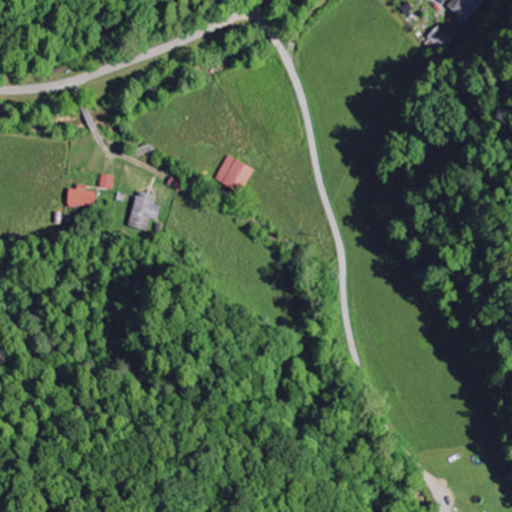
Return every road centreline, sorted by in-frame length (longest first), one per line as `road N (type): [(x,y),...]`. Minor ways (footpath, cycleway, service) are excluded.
road 1 (residential): [(382,419),(347,324),(342,253),(300,89),(281,46),(248,5)]
road 2 (residential): [(0,87),(96,70),(189,37),(255,0)]
road 3 (residential): [(66,79),(101,145),(162,176)]
